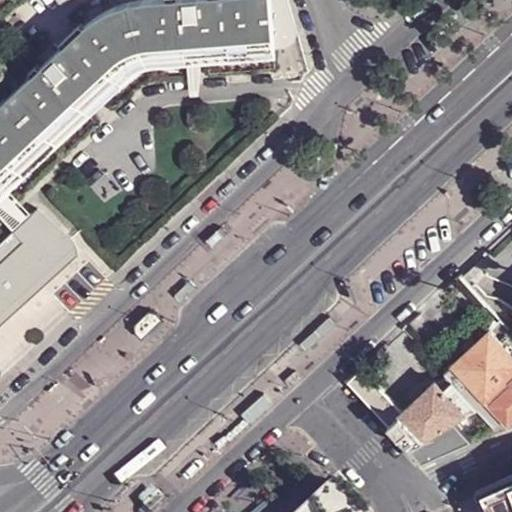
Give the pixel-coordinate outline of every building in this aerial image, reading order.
[(0,185),(8,179),(81,111),(135,61),(143,59),(187,54),(204,53),(212,52),(275,47),(275,48),(277,48),(276,40),(272,0),(151,0),(137,3),(115,10),(96,21),(81,34),(65,49),(58,41),(54,44),(60,53),(51,61),(44,54),(40,57),(47,65),(0,107),(0,185)] [(290,0),(272,0),(276,40),(290,38),(290,36),(294,35),(297,30),(297,24),(298,24),(290,0)] [(187,54),(191,95),(200,95),(204,53),(187,54)] [(27,242),(46,263),(69,242),(38,207),(15,229),(27,242)] [(0,276),(15,293),(46,263),(27,242),(0,266),(0,276)] [(0,306),(15,293),(0,276),(0,306)] [(135,324),(146,337),(163,320),(151,308),(135,324)] [(511,329),(502,319),(491,328),(511,350),(511,329)] [(447,374),(477,407),(511,374),(511,350),(491,328),(445,371),(447,374)] [(373,402),(412,446),(466,412),(477,408),(477,407),(447,374),(439,382),(437,380),(403,412),(362,367),(351,377),(373,402)] [(511,511),(511,475),(478,491),(487,511),(511,511)] [(341,511),(356,499),(338,481),(304,511),(341,511)] [(366,511),(365,510),(356,499),(341,511),(366,511)]
